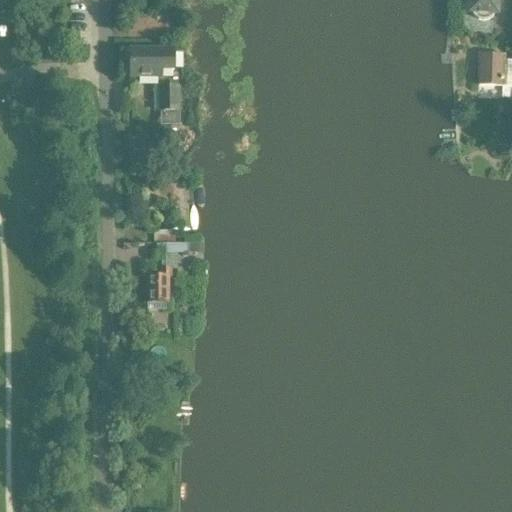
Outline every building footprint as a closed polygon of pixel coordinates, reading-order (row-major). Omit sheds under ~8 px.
[(496,16),(497,0),(471,0),(470,14),(471,14),(476,19),(482,22),(489,20),(494,16),(496,16)] [(173,71),(173,53),(131,53),(131,79),(161,79),(161,71),(173,71)] [(503,89),(504,57),(479,56),(478,88),(503,89)] [(160,126),(178,126),(177,89),(160,89),(160,126)] [(173,232),(153,232),(153,244),(174,244),(173,232)] [(188,246),(154,247),(154,256),(162,256),(176,255),(188,255),(188,246)] [(171,279),(171,271),(161,271),(160,279),(147,278),(147,306),(168,306),(168,279),(171,279)]
